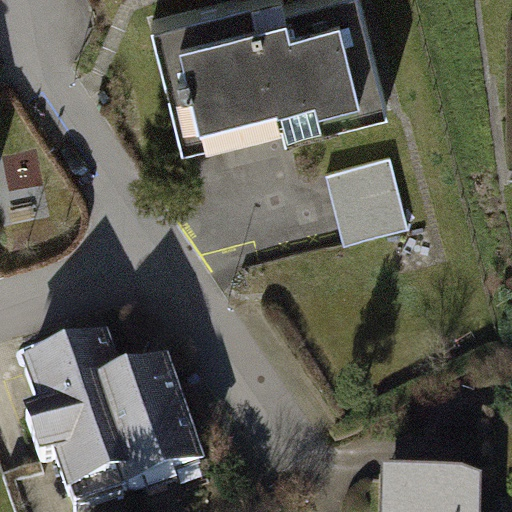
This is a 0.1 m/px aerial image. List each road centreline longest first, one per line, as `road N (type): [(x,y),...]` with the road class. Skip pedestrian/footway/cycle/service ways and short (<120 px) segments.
road 1 (residential): [(176,262),(36,74),(21,0)]
road 2 (residential): [(321,475),(176,262)]
road 3 (residential): [(176,262),(0,311)]
